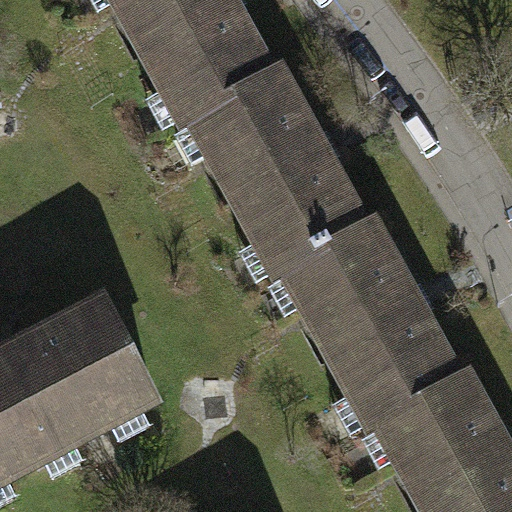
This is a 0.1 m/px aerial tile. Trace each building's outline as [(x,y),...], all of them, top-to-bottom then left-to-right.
[(110,0),(181,126),(190,121),(271,76),(228,0),(110,0)] [(277,277),(284,273),(365,228),(278,72),(271,76),(190,121),(277,277)] [(370,428),(376,424),(457,379),(371,225),(365,228),(284,273),(370,428)] [(0,478),(147,402),(96,304),(0,354),(0,478)] [(511,511),(511,463),(463,376),(457,379),(376,424),(425,511),(511,511)]
